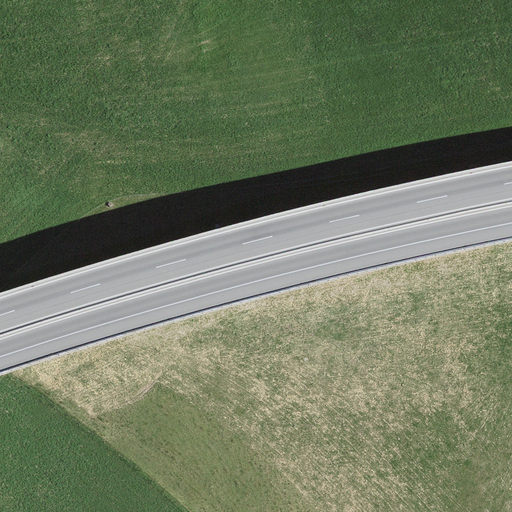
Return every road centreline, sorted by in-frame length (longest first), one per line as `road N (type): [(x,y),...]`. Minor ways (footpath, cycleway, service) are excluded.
road 1 (trunk): [(0,348),(266,270),(511,215)]
road 2 (trunk): [(511,182),(258,240),(0,315)]
